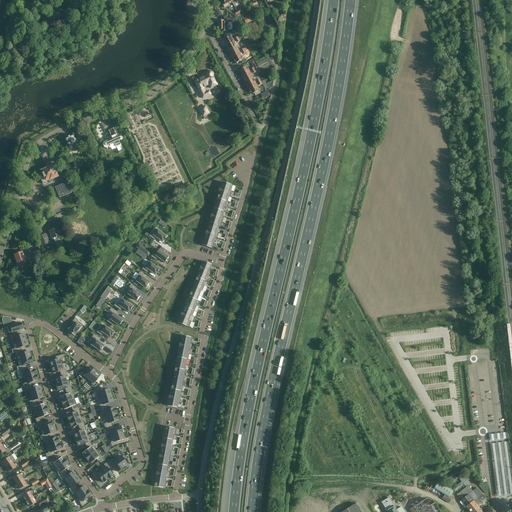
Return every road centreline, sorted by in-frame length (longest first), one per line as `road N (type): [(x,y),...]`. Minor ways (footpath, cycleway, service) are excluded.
road 1 (motorway): [(335,0),(234,511)]
road 2 (motorway): [(250,511),(349,0)]
road 3 (unclassified): [(199,494),(317,0)]
road 4 (residential): [(0,262),(35,146),(151,92),(183,64),(205,27)]
road 5 (residential): [(175,496),(221,262)]
road 6 (residential): [(101,497),(65,443),(30,332),(34,323)]
road 7 (residential): [(109,373),(184,253),(221,262)]
road 8 (residential): [(101,497),(142,462),(109,373)]
road 9 (track): [(413,489),(294,480)]
